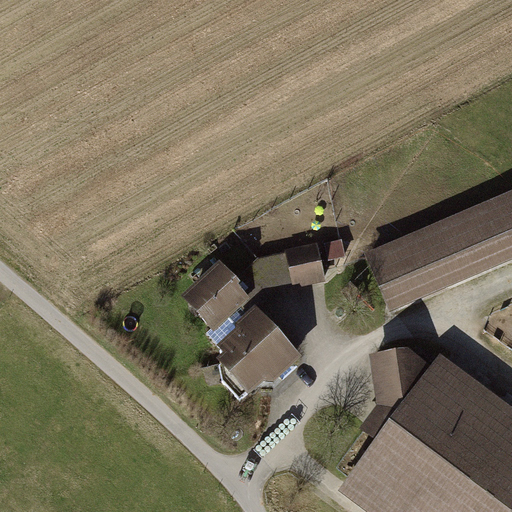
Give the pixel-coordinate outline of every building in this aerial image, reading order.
[(511,193),(366,256),(391,314),(511,261),(511,193)] [(324,241),(327,265),(349,263),(347,238),(324,241)] [(325,283),(318,246),(285,252),(293,289),(325,283)] [(252,304),(219,268),(182,301),(216,338),(252,304)] [(303,364),(256,315),(215,354),(222,360),(215,367),(250,404),(266,389),(276,390),(303,364)] [(342,494),(365,511),(511,511),(511,410),(446,359),(437,370),(416,354),(373,361),(381,410),(410,406),(342,494)]
